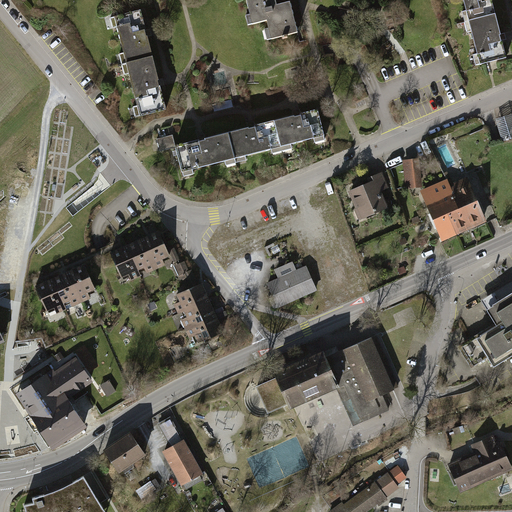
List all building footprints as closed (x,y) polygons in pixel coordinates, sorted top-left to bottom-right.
[(275,0),(247,0),(248,1),(246,2),(250,17),(246,18),(248,27),(266,23),(268,32),(264,32),(266,43),(297,36),(290,4),(277,7),(275,0)] [(489,0),(463,0),(468,18),(493,12),(489,0)] [(468,18),(479,65),(505,59),(493,12),(468,18)] [(140,14),(111,21),(114,32),(117,31),(123,56),(120,57),(122,65),(151,58),(140,14)] [(135,119),(164,111),(151,58),(122,65),(125,78),(128,77),(135,108),(132,108),(135,119)] [(267,126),(272,150),(319,140),(314,116),(267,126)] [(223,135),(228,159),(272,150),(267,126),(223,135)] [(169,135),(155,139),(158,150),(173,146),(169,135)] [(223,135),(182,144),(187,168),(228,159),(223,135)] [(419,160),(401,162),(404,190),(422,189),(419,160)] [(368,185),(347,192),(357,220),(386,210),(380,194),(389,191),(383,174),(366,180),(368,185)] [(466,179),(449,186),(453,197),(468,232),(485,225),(466,179)] [(447,182),(416,194),(423,210),(438,204),(453,197),(449,186),(447,182)] [(453,238),(468,232),(453,197),(438,204),(453,238)] [(438,204),(423,210),(438,245),(453,238),(438,204)] [(169,256),(157,232),(141,238),(153,264),(169,256)] [(153,264),(141,238),(124,246),(136,272),(153,264)] [(124,246),(109,253),(121,279),(136,272),(124,246)] [(174,249),(170,251),(174,262),(179,260),(174,249)] [(184,262),(175,266),(181,280),(183,279),(187,288),(200,283),(198,279),(195,281),(191,271),(188,272),(184,262)] [(261,285),(266,298),(271,310),(316,292),(305,266),(294,271),(290,263),(273,270),(277,279),(261,285)] [(94,291),(82,266),(67,273),(79,298),(94,291)] [(79,298),(67,273),(52,280),(63,305),(79,298)] [(52,280),(36,287),(48,313),(63,305),(52,280)] [(200,285),(173,297),(180,314),(207,302),(200,285)] [(497,326),(473,340),(487,363),(511,348),(511,292),(486,308),(497,326)] [(180,314),(186,329),(213,317),(207,302),(180,314)] [(186,329),(194,345),(221,333),(213,317),(186,329)] [(338,352),(352,382),(362,404),(392,391),(367,338),(338,352)] [(334,390),(352,382),(338,352),(324,358),(319,347),(268,371),(271,378),(252,387),(264,413),(282,405),(286,413),(334,390)] [(74,358),(17,395),(53,449),(85,427),(66,398),(89,382),(74,358)] [(130,433),(105,450),(120,471),(144,454),(130,433)] [(472,456),(448,465),(459,495),(511,475),(496,437),(469,447),(472,456)] [(182,442),(160,455),(179,489),(202,476),(182,442)] [(396,468),(329,511),(368,511),(408,487),(396,468)] [(51,493),(29,498),(30,504),(19,507),(20,511),(103,511),(80,477),(51,493)] [(153,479),(137,489),(142,498),(158,488),(153,479)]
